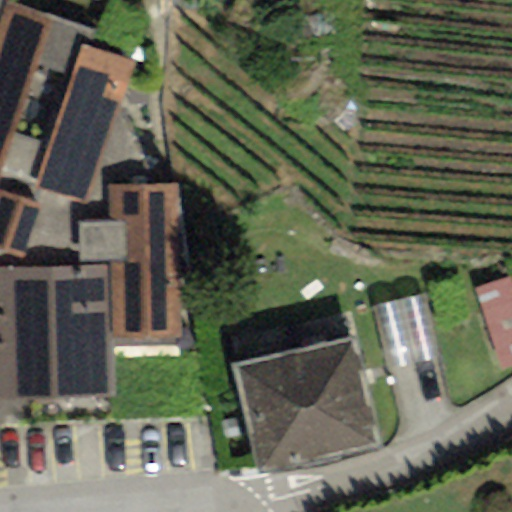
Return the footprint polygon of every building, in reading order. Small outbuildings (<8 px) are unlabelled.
[(91,31),(4,3),(0,13),(0,250),(18,257),(35,205),(0,193),(0,168),(38,182),(36,189),(85,205),(132,63),(86,47),(91,31)] [(178,186),(108,187),(109,222),(80,223),(80,265),(110,264),(112,345),(180,344),(178,186)] [(80,265),(0,266),(0,402),(113,400),(112,345),(110,264),(80,265)] [(511,280),(475,291),(501,371),(511,367),(511,280)] [(427,295),(372,307),(387,370),(441,357),(427,295)] [(351,338),(230,368),(258,481),(379,452),(351,338)]
